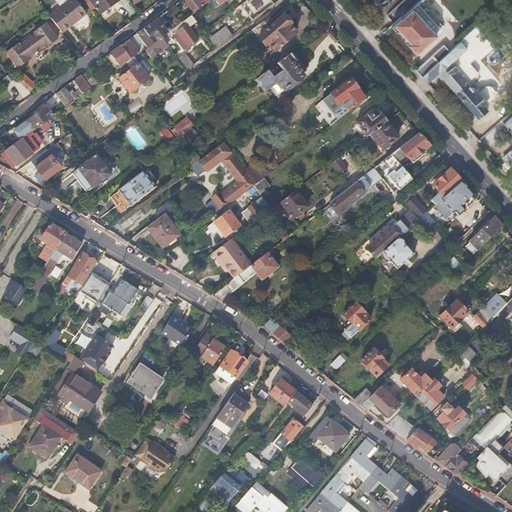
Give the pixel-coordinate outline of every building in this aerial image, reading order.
[(17,0),(9,7),(12,11),(26,0),(17,0)] [(76,0),(66,0),(48,14),(61,31),(86,13),(76,0)] [(90,0),(100,13),(116,0),(90,0)] [(183,0),(180,3),(186,12),(191,9),(194,13),(203,6),(198,0),(183,0)] [(251,20),(273,4),(269,0),(245,0),(239,5),(251,20)] [(374,0),(384,10),(394,0),(374,0)] [(413,7),(436,33),(441,29),(418,3),(413,7)] [(392,26),(397,31),(399,30),(410,42),(408,43),(416,52),(436,34),(436,33),(413,7),(392,26)] [(169,31),(183,49),(188,46),(196,40),(191,32),(200,26),(191,15),(174,28),(169,31)] [(291,24),(283,15),(274,24),(268,17),(252,30),(265,45),(268,42),(276,50),(295,33),(289,25),(291,24)] [(143,28),(154,42),(161,37),(166,33),(169,31),(174,28),(169,22),(163,26),(157,18),(143,28)] [(18,43),(5,52),(18,69),(31,59),(29,57),(43,46),(45,48),(58,38),(45,22),(32,32),(34,34),(20,45),(18,43)] [(136,33),(147,47),(144,49),(151,58),(167,45),(166,44),(161,37),(154,42),(143,28),(136,33)] [(210,39),(216,47),(232,35),(226,28),(210,39)] [(486,45),(472,29),(449,51),(422,76),(427,82),(438,73),(450,87),(446,90),(453,98),(457,95),(472,112),(470,113),(473,116),(475,115),(477,117),(488,107),(485,103),(495,93),(496,89),(491,83),(486,83),(476,93),(469,86),(470,85),(470,84),(474,79),(475,75),(467,67),(486,50),(486,45)] [(120,45),(130,59),(133,56),(144,49),(147,47),(136,33),(120,45)] [(161,37),(166,44),(171,40),(166,33),(161,37)] [(106,55),(112,63),(113,62),(117,68),(119,66),(120,66),(127,61),(130,59),(120,45),(106,55)] [(416,69),(422,76),(449,51),(442,45),(416,69)] [(291,52),(267,71),(257,78),(266,90),(278,82),(284,90),(304,75),(294,62),(297,60),(291,52)] [(178,59),(186,70),(193,65),(184,54),(178,59)] [(123,74),(119,77),(130,91),(148,78),(133,56),(130,59),(127,61),(130,65),(128,67),(129,69),(125,72),(124,73),(124,72),(122,73),(123,74)] [(127,61),(120,66),(125,72),(129,69),(128,67),(130,65),(127,61)] [(81,76),(90,88),(96,83),(88,71),(81,76)] [(80,74),(72,80),(77,87),(78,90),(76,91),(74,93),(71,89),(67,92),(73,100),(90,88),(80,74)] [(34,85),(24,75),(18,81),(29,91),(34,85)] [(351,78),(322,100),(332,113),(344,104),(348,111),(365,98),(357,88),(358,87),(351,78)] [(64,87),(56,93),(65,106),(73,100),(67,92),(64,87)] [(169,118),(195,107),(188,92),(162,103),(169,118)] [(13,130),(20,139),(27,133),(52,115),(45,106),(25,121),(13,130)] [(284,111),(278,106),(275,111),(281,116),(284,111)] [(356,123),(366,137),(370,134),(385,123),(386,122),(380,114),(378,115),(374,109),(356,123)] [(511,111),(502,120),(508,128),(507,128),(511,134),(511,111)] [(185,121),(175,129),(175,130),(178,134),(175,136),(178,139),(180,137),(191,129),(185,121)] [(370,134),(382,149),(396,138),(385,123),(370,134)] [(191,129),(180,137),(188,146),(200,137),(193,127),(191,129)] [(20,139),(5,150),(16,165),(38,148),(27,133),(20,139)] [(418,133),(390,155),(397,163),(405,157),(409,161),(429,146),(418,133)] [(231,152),(224,142),(216,148),(214,149),(199,161),(206,171),(221,159),(231,152)] [(56,143),(32,161),(39,172),(44,178),(45,179),(60,168),(51,154),(59,148),(56,143)] [(238,181),(222,193),(221,192),(211,199),(212,200),(220,210),(253,185),(256,183),(244,169),(231,152),(221,159),(238,181)] [(194,154),(185,165),(188,169),(199,161),(194,154)] [(109,174),(96,155),(79,167),(93,186),(100,180),(109,174)] [(330,164),(337,174),(343,170),(336,159),(330,164)] [(244,169),(256,183),(263,178),(267,174),(256,160),(244,169)] [(384,174),(396,189),(398,188),(399,189),(411,178),(401,167),(394,172),(391,168),(384,174)] [(374,168),(331,202),(331,203),(338,212),(362,194),(361,193),(369,186),(370,187),(382,178),(374,168)] [(450,169),(432,186),(439,193),(431,201),(435,205),(461,181),(450,169)] [(143,171),(118,191),(130,206),(155,187),(143,171)] [(34,175),(39,181),(44,178),(39,172),(34,175)] [(256,183),(253,185),(259,194),(270,186),(263,178),(256,183)] [(461,181),(440,201),(452,214),(454,212),(458,216),(464,210),(461,206),(472,196),(473,195),(461,181)] [(294,191),(276,205),(281,211),(285,209),(292,219),(307,207),(294,191)] [(400,199),(410,211),(411,211),(419,220),(425,214),(428,212),(424,207),(416,199),(410,191),(400,199)] [(461,206),(464,210),(475,200),(472,196),(461,206)] [(209,203),(216,213),(220,210),(212,200),(209,203)] [(242,214),(250,224),(262,215),(263,215),(254,203),(245,210),(246,210),(242,214)] [(144,214),(139,208),(121,222),(126,229),(144,214)] [(262,215),(270,225),(277,219),(275,217),(269,210),(263,215),(262,215)] [(229,211),(214,222),(224,236),(239,225),(229,211)] [(410,211),(391,228),(391,227),(368,248),(377,258),(383,253),(400,237),(411,227),(419,220),(411,211),(410,211)] [(419,220),(411,227),(418,235),(433,222),(425,214),(419,220)] [(148,227),(163,247),(179,234),(165,215),(148,227)] [(493,217),(468,241),(476,250),(501,226),(493,217)] [(54,249),(65,233),(51,224),(44,233),(39,230),(35,237),(54,249)] [(300,228),(291,234),(296,240),(304,233),(300,228)] [(81,244),(65,233),(54,249),(29,289),(36,293),(57,260),(53,258),(57,251),(63,255),(61,258),(64,260),(67,257),(71,260),(81,244)] [(383,253),(397,268),(414,252),(400,237),(383,253)] [(213,253),(226,269),(224,270),(232,280),(250,266),(230,240),(213,253)] [(463,246),(471,255),(476,250),(468,241),(463,246)] [(250,266),(232,280),(214,294),(222,298),(255,273),(261,280),(278,266),(271,257),(275,254),(272,249),(250,266)] [(96,262),(82,253),(61,285),(65,288),(72,278),(84,286),(97,266),(95,264),(96,262)] [(325,258),(316,266),(320,270),(329,263),(325,258)] [(450,258),(442,267),(450,275),(459,267),(450,258)] [(92,309),(98,301),(96,300),(113,276),(106,271),(90,295),(91,296),(86,305),(92,309)] [(13,281),(10,286),(4,296),(19,305),(28,290),(13,281)] [(132,306),(142,293),(125,282),(116,295),(113,294),(101,311),(110,318),(114,312),(127,321),(135,308),(132,306)] [(349,284),(338,293),(342,297),(347,293),(349,295),(354,290),(349,284)] [(502,294),(492,304),(499,311),(509,301),(502,294)] [(140,307),(146,311),(153,300),(146,296),(140,307)] [(452,328),(468,312),(455,300),(450,305),(449,305),(439,315),(452,328)] [(355,301),(342,314),(352,324),(344,331),(350,337),(358,329),(359,330),(370,319),(364,312),(365,311),(355,301)] [(472,318),(482,328),(492,319),(481,308),(472,318)] [(185,323),(180,320),(174,315),(162,332),(182,345),(193,328),(192,327),(192,325),(187,321),(185,323)] [(263,325),(284,343),(292,335),(270,317),(263,325)] [(92,335),(95,328),(86,324),(83,331),(92,335)] [(19,326),(18,325),(10,338),(20,345),(17,351),(22,354),(21,356),(24,359),(35,342),(27,337),(30,333),(19,326)] [(55,329),(44,346),(61,357),(64,353),(51,345),(59,331),(55,329)] [(97,334),(80,358),(98,370),(102,364),(103,364),(108,357),(106,356),(110,351),(114,345),(97,334)] [(202,355),(213,339),(206,334),(195,350),(202,355)] [(225,348),(213,339),(202,355),(200,359),(212,367),(225,348)] [(461,350),(454,357),(460,363),(465,358),(471,364),(477,357),(465,346),(461,350)] [(374,348),(360,361),(370,371),(370,370),(377,376),(389,365),(382,358),(383,357),(374,348)] [(234,377),(236,379),(247,362),(231,351),(220,368),(234,377)] [(342,353),(331,364),(335,369),(347,358),(342,353)] [(71,363),(64,358),(59,366),(66,371),(71,363)] [(154,393),(165,376),(142,361),(131,377),(154,393)] [(401,379),(416,395),(430,381),(425,376),(421,378),(412,369),(401,379)] [(470,373),(461,382),(467,388),(476,379),(470,373)] [(88,410),(100,392),(72,374),(57,397),(66,403),(70,398),(88,410)] [(415,396),(430,410),(442,397),(436,390),(440,386),(432,379),(430,381),(416,395),(415,396)] [(295,392),(296,392),(282,381),(272,394),(286,404),(289,401),(295,392)] [(371,394),(361,404),(368,410),(375,404),(388,417),(398,405),(380,386),(371,394)] [(366,388),(354,399),(361,404),(371,394),(366,388)] [(232,420),(249,398),(237,391),(221,411),(232,420)] [(294,404),(292,406),(303,415),(312,405),(295,392),(289,401),(294,404)] [(0,433),(12,442),(27,420),(9,409),(11,406),(4,401),(0,406),(0,433)] [(286,404),(281,410),(286,414),(292,406),(294,404),(289,401),(286,404)] [(448,430),(464,413),(457,406),(453,410),(445,403),(441,408),(443,410),(436,418),(448,430)] [(173,424),(181,430),(190,417),(182,411),(173,424)] [(227,427),(232,420),(221,411),(216,418),(227,427)] [(161,415),(152,430),(160,434),(169,420),(161,415)] [(397,415),(387,425),(406,439),(416,427),(397,415)] [(349,435),(326,416),(308,438),(314,443),(319,438),(335,452),(349,435)] [(290,440),(302,426),(292,418),(281,432),(290,440)] [(47,459),(61,437),(43,425),(29,447),(47,459)] [(406,439),(417,447),(419,445),(428,451),(437,441),(416,427),(406,439)] [(373,447),(376,444),(368,437),(350,458),(306,511),(307,511),(318,511),(322,508),(326,511),(358,511),(335,492),(353,472),(364,482),(361,487),(368,493),(378,481),(398,498),(388,510),(390,511),(399,511),(412,497),(411,496),(416,491),(391,469),(387,474),(369,460),(377,451),(373,447)] [(488,446),(497,454),(505,446),(496,437),(488,446)] [(152,444),(145,439),(134,456),(140,461),(140,462),(157,473),(163,473),(173,458),(163,451),(164,451),(153,443),(152,444)] [(452,443),(437,461),(445,466),(455,455),(460,450),(452,443)] [(475,466),(476,468),(477,470),(484,477),(486,475),(493,481),(496,479),(509,465),(497,454),(488,446),(484,450),(475,459),(478,462),(476,464),(475,466)] [(455,455),(445,466),(457,473),(465,465),(455,455)] [(99,473),(75,457),(64,474),(88,490),(99,473)] [(313,487),(322,477),(301,457),(291,469),(313,487)] [(511,461),(509,465),(496,479),(504,486),(511,477),(511,461)] [(263,463),(256,470),(263,476),(269,468),(263,463)] [(0,480),(2,482),(8,473),(1,468),(0,469),(0,480)] [(244,485),(227,470),(215,484),(233,499),(244,485)] [(265,493),(255,485),(232,511),(251,511),(255,507),(261,511),(283,511),(285,510),(268,496),(266,498),(263,496),(265,493)]
